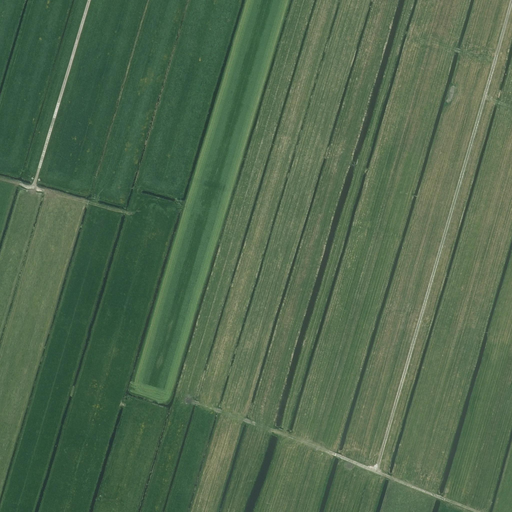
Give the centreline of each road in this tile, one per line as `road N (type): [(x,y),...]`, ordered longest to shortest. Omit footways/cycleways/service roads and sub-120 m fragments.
road 1 (track): [(476,511),(376,472),(510,0)]
road 2 (track): [(376,472),(191,401)]
road 3 (track): [(89,0),(33,188)]
road 4 (track): [(0,178),(127,213)]
